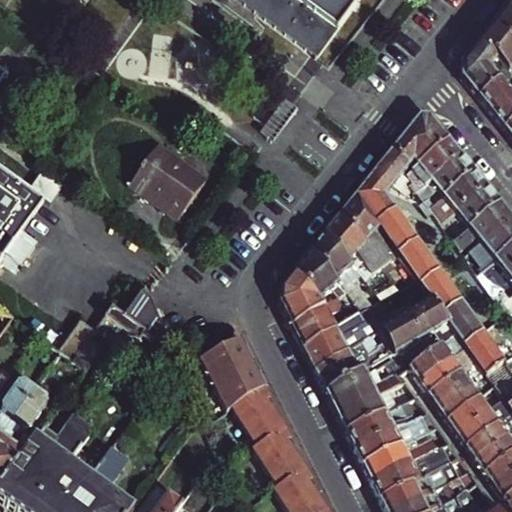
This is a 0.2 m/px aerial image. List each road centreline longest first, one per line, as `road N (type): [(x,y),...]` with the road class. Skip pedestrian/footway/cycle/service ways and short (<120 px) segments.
road 1 (residential): [(423,69),(260,271),(252,293),(259,331),(352,511)]
road 2 (residential): [(423,69),(511,178)]
